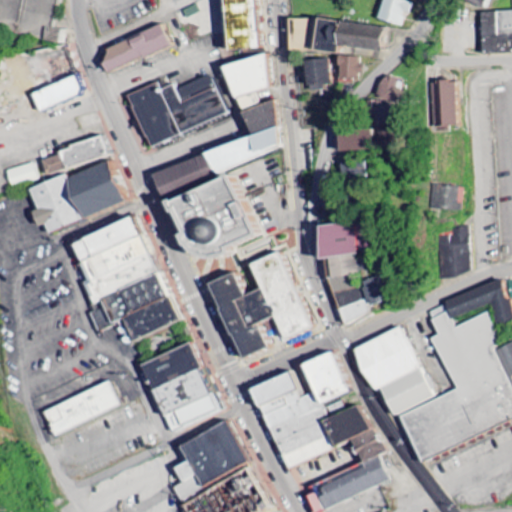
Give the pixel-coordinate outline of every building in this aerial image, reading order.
[(0,0),(65,0),(61,22),(55,53),(0,42),(0,0)] [(252,0),(226,4),(231,62),(265,56),(259,0),(252,0)] [(410,13),(413,3),(402,0),(384,0),(378,19),(403,27),(408,13),(410,13)] [(491,0),(469,0),(486,9),(491,0)] [(511,10),(482,11),(482,52),(511,51),(511,10)] [(293,15),(293,59),(340,73),(341,60),(377,70),(382,47),(343,26),(293,15)] [(106,57),(164,32),(173,52),(115,77),(106,57)] [(24,66),(66,51),(85,106),(43,121),(24,66)] [(224,64),(231,99),(239,97),(242,110),(259,107),(256,91),(272,88),(266,55),(224,64)] [(361,81),(362,57),(340,56),(340,80),(361,81)] [(331,60),(306,61),(307,91),(326,90),(325,85),(332,84),(331,60)] [(129,103),(154,156),(235,118),(215,74),(178,92),(174,82),(129,103)] [(368,98),(363,120),(391,126),(401,80),(382,76),(377,100),(368,98)] [(431,125),(462,124),(461,81),(430,82),(431,125)] [(375,127),(376,146),(389,146),(388,126),(375,127)] [(337,151),(368,152),(369,130),(338,129),(337,151)] [(41,168),(46,185),(113,166),(104,136),(73,144),(71,160),(41,168)] [(159,184),(174,211),(258,167),(252,149),(159,184)] [(7,172),(11,186),(38,178),(33,163),(7,172)] [(28,204),(47,248),(64,240),(129,212),(110,168),(28,204)] [(167,214),(174,211),(238,180),(274,253),(202,288),(167,214)] [(462,187),(429,184),(426,208),(460,211),(462,187)] [(315,225),(317,257),(354,256),(354,249),(365,248),(364,223),(315,225)] [(471,276),(470,228),(451,228),(452,236),(438,237),(439,277),(471,276)] [(73,266),(83,284),(145,255),(134,237),(73,266)] [(83,284),(91,301),(153,273),(145,255),(83,284)] [(210,303),(245,380),(316,344),(281,267),(210,303)] [(83,304),(92,323),(101,319),(160,290),(153,273),(91,301),(83,304)] [(361,281),(369,305),(387,299),(379,275),(361,281)] [(335,294),(342,323),(367,317),(360,288),(335,294)] [(100,317),(110,340),(171,314),(160,290),(100,317)] [(122,338),(132,361),(182,340),(171,314),(122,338)] [(400,435),(424,481),(431,477),(511,434),(511,393),(497,365),(504,361),(487,329),(454,346),(445,329),(433,336),(442,352),(429,358),(455,407),(400,435)] [(359,358),(395,433),(436,413),(400,339),(359,358)] [(141,383),(154,409),(201,387),(191,361),(141,383)] [(304,387),(333,374),(352,415),(322,428),(304,387)] [(43,412),(54,436),(120,407),(109,382),(43,412)] [(154,409),(166,435),(213,413),(201,387),(154,409)] [(251,409),(260,428),(298,408),(300,407),(291,390),(251,409)] [(44,433),(55,456),(122,421),(111,399),(44,433)] [(260,428),(263,433),(300,414),(298,408),(260,428)] [(263,433),(270,448),(320,423),(313,409),(300,414),(263,433)] [(166,435),(172,448),(219,426),(213,413),(166,435)] [(270,448),(277,461),(323,440),(326,436),(322,428),(320,423),(270,448)] [(323,440),(357,424),(370,450),(351,459),(336,466),(323,440)] [(277,461),(282,473),(328,450),(323,440),(277,461)] [(180,469),(187,481),(201,503),(202,507),(248,482),(227,443),(180,469)] [(351,459),(365,482),(381,473),(387,468),(373,445),(351,459)] [(282,473),(289,485),(334,463),(328,450),(282,473)] [(307,498),(312,509),(360,483),(355,472),(307,498)] [(315,509),(316,511),(351,511),(391,491),(381,473),(315,509)] [(176,488),(187,481),(201,503),(185,511),(177,511),(173,505),(183,499),(176,488)]
